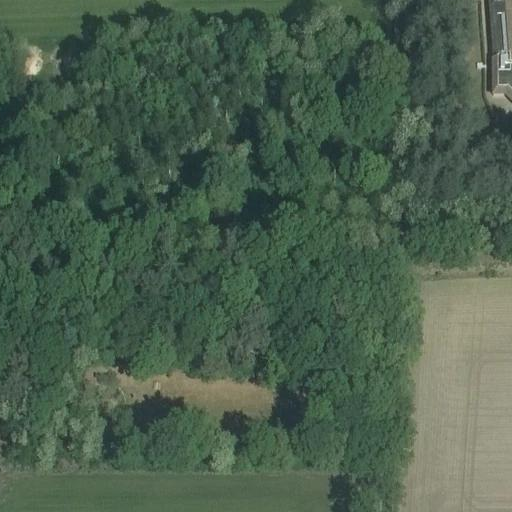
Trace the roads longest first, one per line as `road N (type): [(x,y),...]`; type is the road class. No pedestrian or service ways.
road 1 (track): [(381,0),(366,511)]
road 2 (track): [(511,246),(0,237)]
